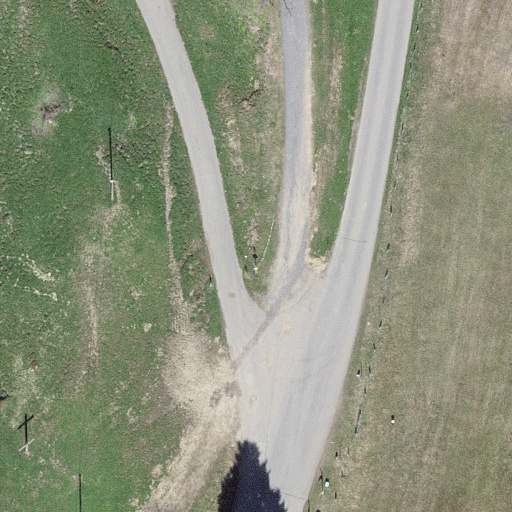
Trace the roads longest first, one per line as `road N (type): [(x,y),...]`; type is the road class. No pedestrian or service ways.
road 1 (unclassified): [(395,0),(348,290),(279,456)]
road 2 (track): [(157,0),(279,456)]
road 3 (track): [(279,456),(309,165),(282,0)]
